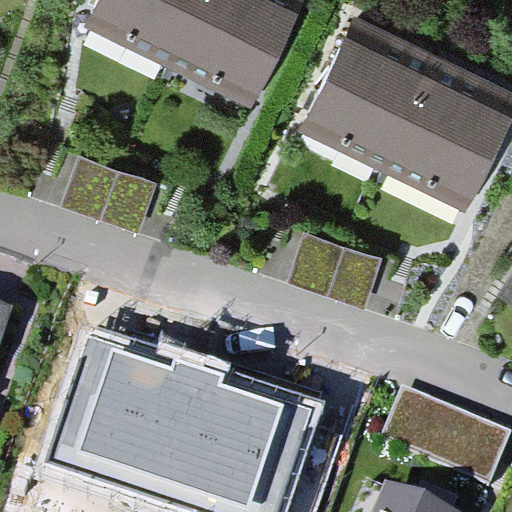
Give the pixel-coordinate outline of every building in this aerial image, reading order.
[(298,0),(91,0),(80,22),(245,105),(298,0)] [(511,95),(345,13),(291,124),(457,205),(511,95)] [(161,183),(81,155),(63,207),(143,235),(161,183)] [(374,262),(297,237),(280,285),(358,311),(374,262)] [(511,271),(497,295),(511,304),(511,271)] [(0,414),(33,319),(0,308),(0,414)] [(285,511),(321,402),(86,326),(41,467),(181,511),(285,511)] [(506,432),(403,388),(385,432),(487,476),(506,432)] [(456,511),(387,483),(374,511),(456,511)]
